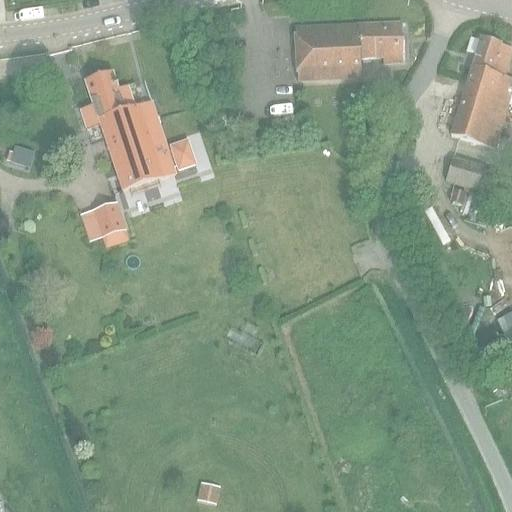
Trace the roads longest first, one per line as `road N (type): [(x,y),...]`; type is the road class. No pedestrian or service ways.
road 1 (unclassified): [(511,505),(397,270),(380,215),(387,144),(455,0)]
road 2 (residential): [(0,35),(178,0)]
